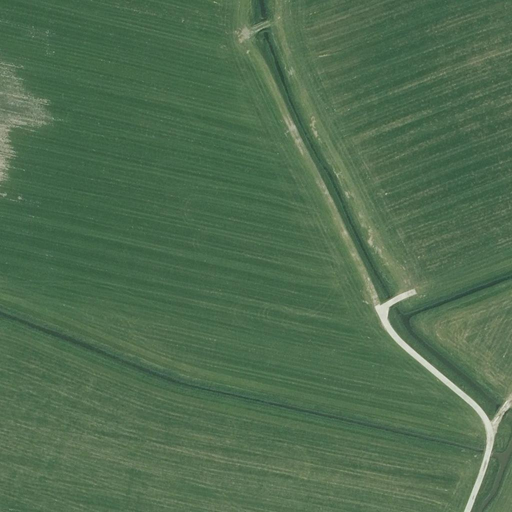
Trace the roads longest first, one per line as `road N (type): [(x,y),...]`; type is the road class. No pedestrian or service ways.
road 1 (track): [(382,314),(268,70),(249,47),(253,29),(270,23)]
road 2 (track): [(465,511),(488,427),(386,326),(385,305),(411,292)]
